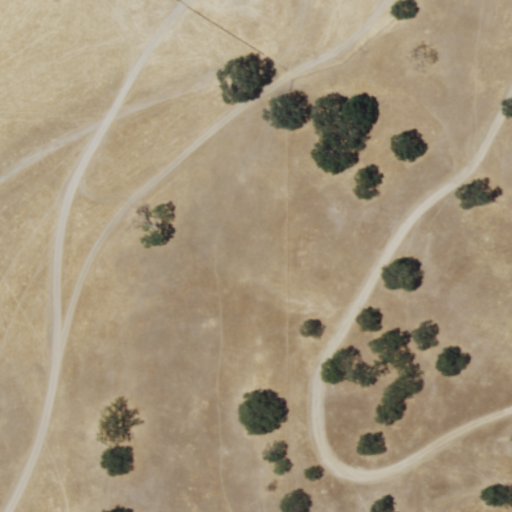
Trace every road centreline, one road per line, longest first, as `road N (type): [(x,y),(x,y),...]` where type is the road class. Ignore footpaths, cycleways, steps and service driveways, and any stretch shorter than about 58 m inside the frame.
road 1 (track): [(5,511),(39,449),(90,256),(106,227),(249,94),(326,54),(383,0)]
road 2 (track): [(511,419),(392,477),(323,466),(315,403),(324,358),(402,228),(475,168),(511,94)]
